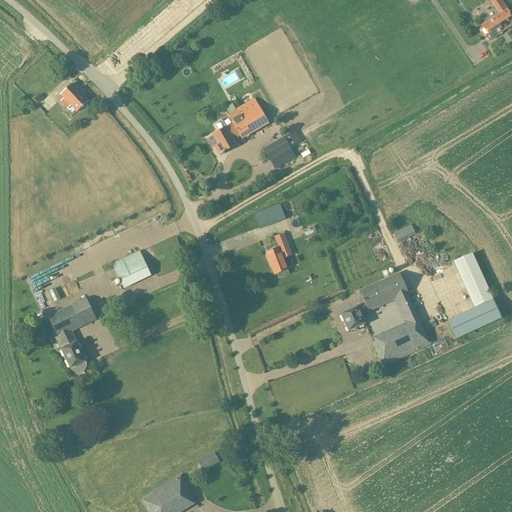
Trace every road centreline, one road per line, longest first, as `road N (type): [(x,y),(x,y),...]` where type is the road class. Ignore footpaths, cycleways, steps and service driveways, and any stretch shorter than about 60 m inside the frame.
road 1 (unclassified): [(281,511),(223,300),(175,183),(112,92),(11,0)]
road 2 (track): [(195,230),(511,52)]
road 3 (track): [(333,153),(354,163),(405,274)]
road 4 (track): [(215,0),(112,92)]
